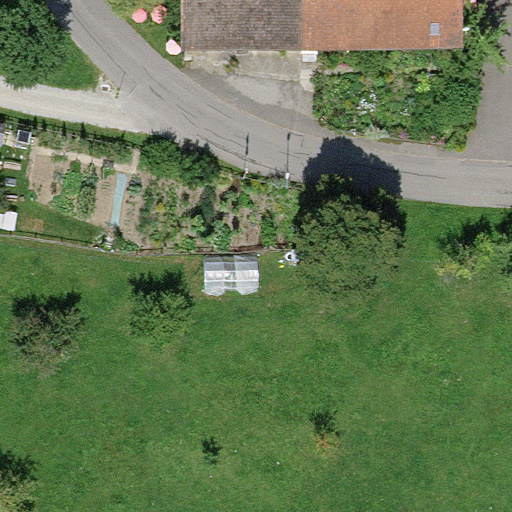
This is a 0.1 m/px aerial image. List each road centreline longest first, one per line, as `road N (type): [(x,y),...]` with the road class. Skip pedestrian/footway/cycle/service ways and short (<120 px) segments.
road 1 (residential): [(192,115),(329,161),(511,189)]
road 2 (track): [(0,90),(121,112),(192,115)]
road 3 (unclassified): [(79,0),(192,115)]
